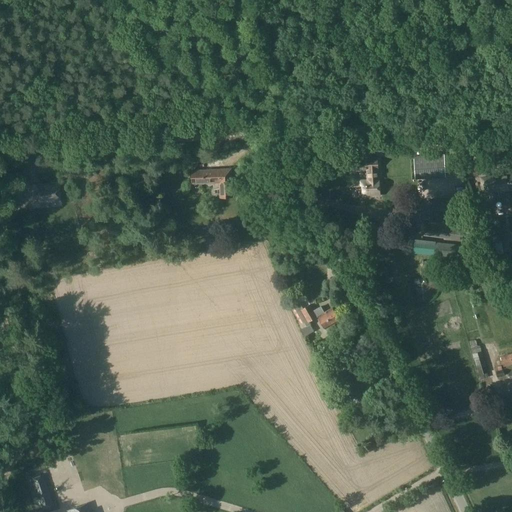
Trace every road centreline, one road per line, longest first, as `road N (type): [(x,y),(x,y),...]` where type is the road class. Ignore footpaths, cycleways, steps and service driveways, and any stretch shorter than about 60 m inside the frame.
road 1 (unclassified): [(445,467),(352,281),(293,184),(263,0)]
road 2 (track): [(68,145),(511,119)]
road 3 (track): [(255,135),(106,0)]
road 4 (track): [(3,511),(2,474),(22,430),(0,333)]
road 5 (track): [(68,145),(50,0)]
road 6 (unclassified): [(239,511),(176,491),(102,511)]
